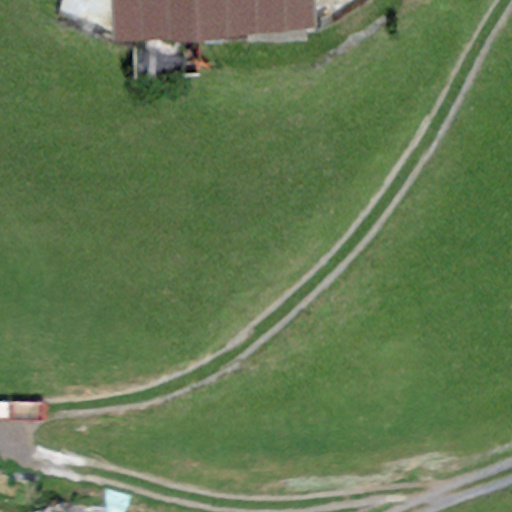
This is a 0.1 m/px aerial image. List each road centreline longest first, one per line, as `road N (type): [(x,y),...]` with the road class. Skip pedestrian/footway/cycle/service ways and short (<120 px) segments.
road 1 (track): [(431,498),(288,507),(217,502),(37,460),(14,430),(40,410),(137,398),(239,348),(373,218),(435,128),(506,0)]
road 2 (track): [(229,59),(332,42),(392,0)]
